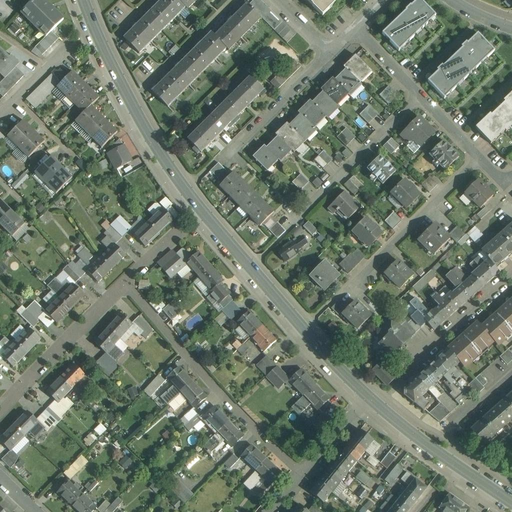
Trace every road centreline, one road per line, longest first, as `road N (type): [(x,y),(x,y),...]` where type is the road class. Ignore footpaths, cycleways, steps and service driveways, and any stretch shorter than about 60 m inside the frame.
road 1 (secondary): [(366,395),(247,262),(145,126),(85,0)]
road 2 (residential): [(123,283),(299,474)]
road 3 (secondary): [(511,502),(366,395)]
road 4 (residential): [(0,409),(123,283)]
road 5 (residential): [(419,95),(302,216)]
road 6 (residential): [(476,158),(357,276)]
road 7 (residential): [(329,50),(228,150)]
road 8 (residential): [(511,274),(404,365)]
